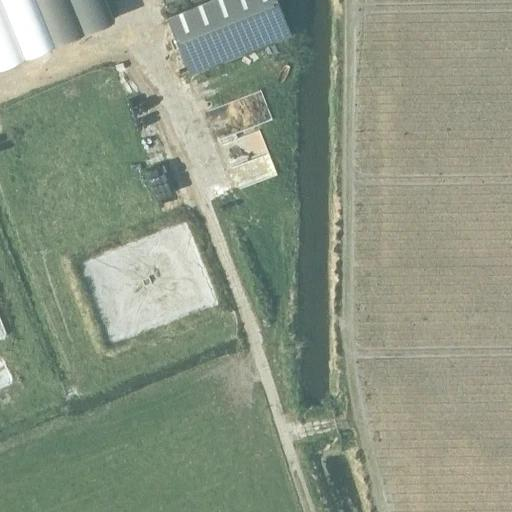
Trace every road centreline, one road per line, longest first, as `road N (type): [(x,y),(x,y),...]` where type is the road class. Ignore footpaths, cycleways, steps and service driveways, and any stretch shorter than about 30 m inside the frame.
road 1 (track): [(283,434),(255,338),(142,58)]
road 2 (track): [(0,84),(133,32)]
road 3 (track): [(307,511),(283,434),(344,424)]
